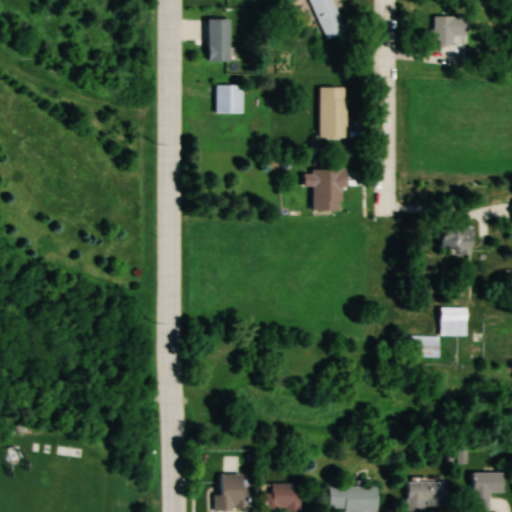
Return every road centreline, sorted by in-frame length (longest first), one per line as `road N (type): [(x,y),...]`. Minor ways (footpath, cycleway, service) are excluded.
road 1 (tertiary): [(170,511),(172,0)]
road 2 (residential): [(389,214),(386,0)]
